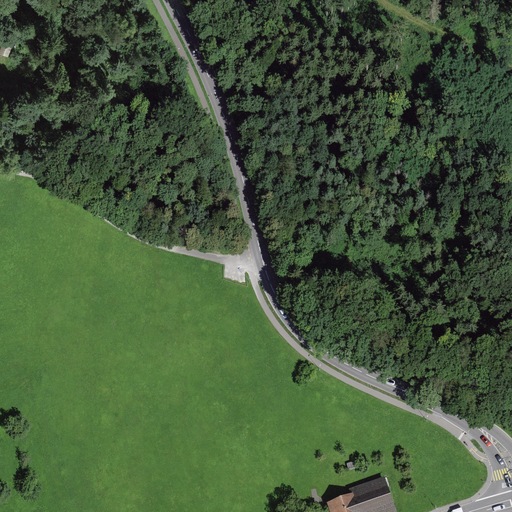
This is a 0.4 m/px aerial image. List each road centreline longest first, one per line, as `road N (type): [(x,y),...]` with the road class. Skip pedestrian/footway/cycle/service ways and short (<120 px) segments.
road 1 (tertiary): [(466,420),(335,358),(292,321),(262,261),(225,119),(171,0)]
road 2 (track): [(0,169),(36,173),(153,243),(262,261)]
road 3 (track): [(379,0),(511,63)]
